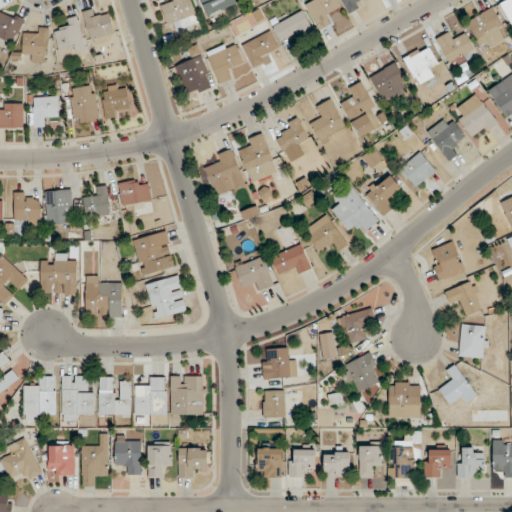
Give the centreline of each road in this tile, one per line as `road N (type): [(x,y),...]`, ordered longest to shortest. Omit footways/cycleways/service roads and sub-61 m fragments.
road 1 (residential): [(46,334),(86,345),(168,346),(258,327),(370,270),(511,156)]
road 2 (residential): [(232,506),(225,335),(131,0)]
road 3 (residential): [(0,159),(109,151),(202,127),(440,0)]
road 4 (residential): [(511,506),(72,511)]
